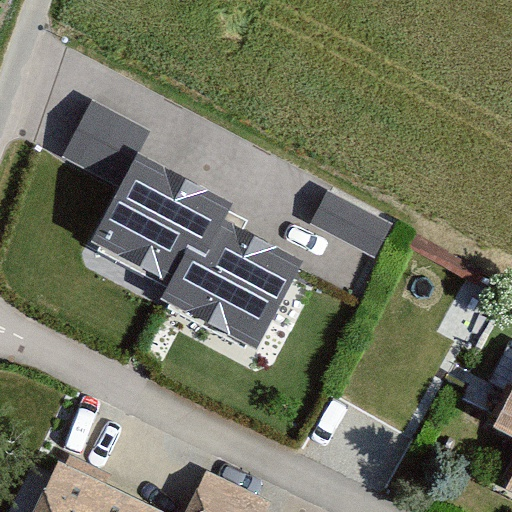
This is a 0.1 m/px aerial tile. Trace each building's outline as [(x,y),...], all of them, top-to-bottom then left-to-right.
[(62,148),(103,172),(136,116),(95,92),(62,148)] [(234,189),(138,140),(91,229),(169,269),(188,233),(207,242),(226,204),(234,189)] [(226,204),(207,242),(188,233),(169,269),(161,285),(258,335),(305,245),(226,204)] [(511,374),(494,410),(511,418),(511,466),(507,477),(511,479),(511,374)] [(172,511),(58,456),(30,511),(172,511)] [(263,511),(270,498),(205,468),(184,511),(263,511)]
